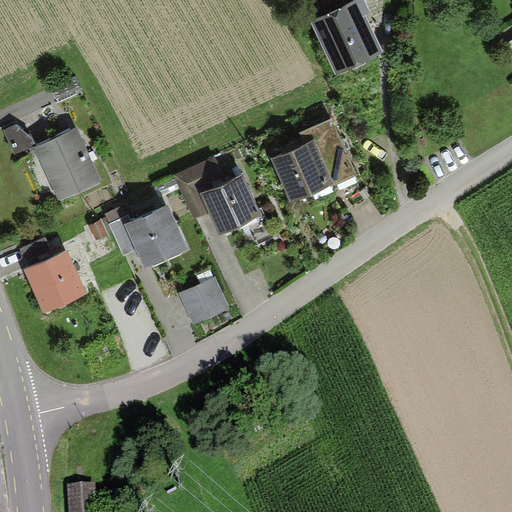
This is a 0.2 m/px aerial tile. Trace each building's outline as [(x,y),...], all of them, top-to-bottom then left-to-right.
[(357,0),(310,22),(335,75),(383,53),(365,15),(370,13),(364,0),(357,0)] [(51,85),(58,100),(82,90),(75,74),(51,85)] [(356,174),(332,119),(299,134),(304,145),(273,159),(291,200),(331,183),(332,185),(356,174)] [(33,137),(17,125),(4,130),(14,155),(35,147),(37,145),(33,137)] [(35,147),(59,201),(103,181),(78,127),(37,145),(35,147)] [(215,157),(174,175),(194,220),(209,213),(219,235),(263,216),(244,173),(225,181),(215,157)] [(188,249),(167,204),(131,220),(129,215),(127,216),(109,224),(123,256),(134,251),(137,258),(139,257),(144,268),(188,249)] [(109,224),(127,216),(122,205),(104,213),(109,224)] [(101,219),(89,225),(96,241),(109,235),(101,219)] [(44,238),(20,249),(26,261),(50,250),(44,238)] [(87,294),(68,250),(24,270),(44,313),(87,294)] [(179,290),(194,321),(229,305),(215,273),(179,290)] [(67,483),(67,511),(90,511),(90,483),(67,483)]
